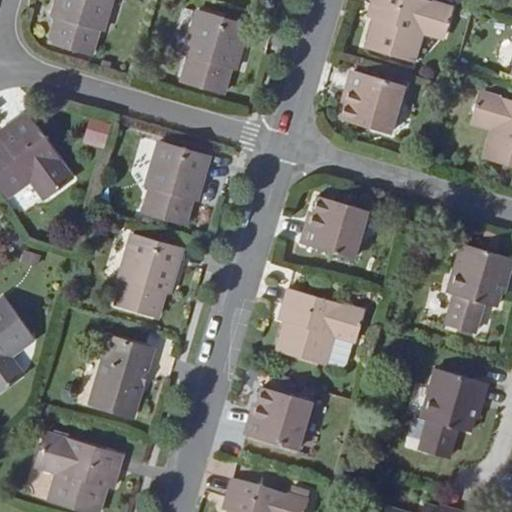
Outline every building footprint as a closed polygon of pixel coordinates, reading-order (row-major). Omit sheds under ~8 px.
[(50,44),(92,57),(99,32),(103,33),(112,0),(57,0),(52,19),(57,20),(50,44)] [(373,0),(368,19),(374,21),(366,50),(415,63),(423,36),(443,42),(452,9),(421,0),(373,0)] [(224,96),(231,70),(235,72),(249,26),(198,11),(185,56),(189,58),(182,83),(224,96)] [(338,119),(389,135),(404,87),(353,72),(338,119)] [(511,102),(480,93),(470,126),(491,132),(483,160),(511,167),(511,102)] [(73,180),(27,117),(10,129),(14,134),(0,143),(0,188),(8,200),(37,180),(49,198),(73,180)] [(89,118),(83,143),(105,148),(111,123),(89,118)] [(210,157),(160,142),(147,188),(150,189),(143,215),(185,227),(192,202),(196,203),(210,157)] [(318,198),(303,244),(352,259),(366,212),(318,198)] [(116,307),(157,319),(165,294),(169,295),(183,249),(132,234),(119,281),(123,282),(116,307)] [(506,286),(511,265),(511,258),(462,244),(448,294),(454,295),(446,325),(475,334),(484,305),(496,308),(503,286),(506,286)] [(362,312),(289,290),(279,321),(286,324),(277,352),(325,366),(333,339),(353,345),(362,312)] [(0,393),(18,380),(6,363),(34,343),(5,301),(0,304),(0,393)] [(134,417),(153,351),(110,338),(90,405),(134,417)] [(448,459),(457,430),(469,433),(476,410),(480,411),(488,385),(435,369),(421,420),(428,422),(419,452),(448,459)] [(247,437),(296,452),(310,403),(261,388),(247,437)] [(80,511),(98,511),(106,489),(112,490),(122,455),(46,433),(36,469),(56,476),(49,502),(80,511)] [(336,472),(332,487),(346,491),(351,476),(336,472)] [(304,511),(307,503),(234,480),(224,511),(304,511)]
